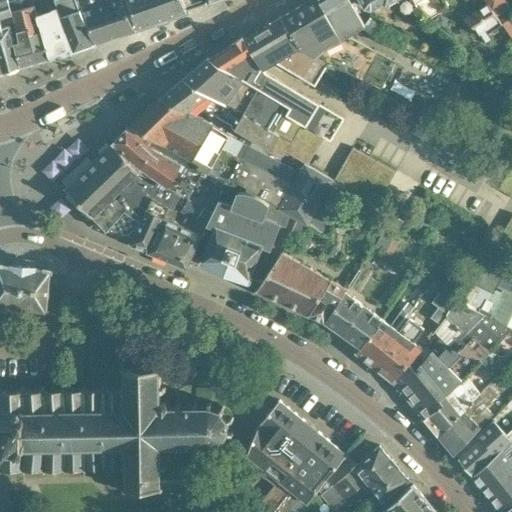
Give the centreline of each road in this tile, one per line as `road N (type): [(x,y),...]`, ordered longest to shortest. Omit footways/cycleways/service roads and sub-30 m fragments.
road 1 (residential): [(5,235),(36,236),(256,332),(383,423),(465,511)]
road 2 (residential): [(265,0),(0,129)]
